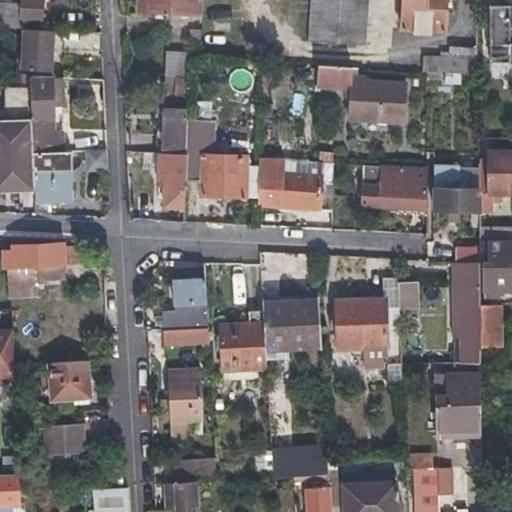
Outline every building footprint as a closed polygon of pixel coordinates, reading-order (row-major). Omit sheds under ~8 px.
[(40,0),(21,0),(19,27),(23,27),(39,28),(40,0)] [(201,0),(136,0),(136,9),(200,14),(201,0)] [(364,45),(366,4),(366,0),(309,0),(308,42),(364,45)] [(402,0),(401,29),(443,31),(444,0),(402,0)] [(507,61),(511,60),(511,3),(489,4),(490,43),(507,43),(507,61)] [(54,29),(39,28),(23,27),(21,67),(51,70),(54,29)] [(476,48),(461,47),(447,47),(446,55),(421,54),(420,70),(477,74),(476,48)] [(190,55),(184,55),(179,55),(178,77),(173,78),(173,96),(188,96),(190,55)] [(351,86),(350,102),(349,117),(400,120),(402,82),(354,79),(355,65),(317,63),(316,83),(351,86)] [(0,84),(31,84),(30,73),(0,71),(0,84)] [(32,151),(61,150),(60,128),(52,129),(52,118),(60,118),(59,75),(30,73),(31,84),(31,120),(32,151)] [(29,120),(31,120),(31,84),(0,84),(0,184),(31,186),(29,120)] [(154,150),(158,150),(186,150),(188,104),(163,102),(162,130),(155,130),(154,150)] [(106,169),(105,148),(83,149),(83,170),(106,169)] [(71,150),(61,150),(32,151),(33,198),(72,197),(71,150)] [(185,205),(185,179),(186,152),(186,150),(158,150),(158,178),(164,178),(164,205),(185,205)] [(201,194),(256,195),(257,163),(243,163),(243,153),(186,152),(185,179),(201,179),(201,194)] [(257,163),(256,195),(256,205),(330,208),(332,161),(308,158),(257,157),(257,163)] [(415,165),(397,164),(379,163),(379,184),(363,183),(363,203),(425,206),(425,177),(415,177),(415,165)] [(434,208),(478,210),(478,194),(478,166),(434,166),(434,208)] [(501,203),(501,198),(500,193),(511,192),(511,171),(488,172),(488,194),(478,194),(478,210),(491,210),(491,204),(501,203)] [(479,258),(479,264),(484,264),(485,296),(499,296),(499,289),(511,290),(511,277),(511,258),(511,224),(478,224),(479,244),(479,258)] [(11,250),(8,250),(5,250),(2,251),(3,267),(7,267),(9,292),(38,290),(38,283),(37,265),(63,263),(61,242),(11,246),(11,250)] [(464,258),(479,258),(479,244),(463,243),(464,258)] [(479,264),(479,258),(464,258),(461,258),(462,361),(480,360),(480,348),(479,305),(479,264)] [(63,263),(37,265),(38,283),(61,282),(65,277),(63,263)] [(172,278),(173,291),(173,303),(189,302),(190,314),(162,316),(163,329),(207,326),(204,276),(172,278)] [(397,280),(398,297),(398,305),(418,304),(417,279),(397,280)] [(386,294),(335,295),(336,340),(365,340),(365,356),(379,356),(379,348),(386,348),(386,294)] [(263,302),(263,310),(265,347),(321,344),(318,299),(263,302)] [(501,304),(479,305),(480,348),(502,347),(501,304)] [(265,347),(263,310),(248,311),(248,323),(220,325),(223,367),(266,365),(265,347)] [(0,375),(14,375),(11,328),(0,328),(0,375)] [(164,330),(164,337),(165,345),(194,342),(193,328),(164,330)] [(48,361),(50,379),(51,398),(72,396),(87,395),(89,395),(86,358),(48,361)] [(170,440),(180,439),(189,439),(188,419),(201,418),(198,368),(178,369),(178,375),(168,376),(170,440)] [(481,431),(480,402),(480,372),(445,373),(445,394),(435,395),(436,433),(481,431)] [(86,421),(46,424),(47,441),(48,454),(88,451),(87,439),(86,421)] [(312,448),(314,475),(328,474),(326,447),(312,448)] [(175,511),(195,511),(194,482),(216,481),(215,455),(174,458),(175,482),(168,482),(169,509),(175,509),(175,511)] [(438,511),(437,465),(420,466),(421,511),(438,511)] [(0,504),(21,504),(20,488),(19,472),(0,472),(0,504)] [(308,504),(332,502),(331,483),(330,474),(328,474),(314,475),(314,490),(307,490),(308,504)] [(331,483),(332,502),(332,506),(331,506),(331,511),(395,511),(394,480),(331,483)] [(92,488),(93,511),(105,511),(128,510),(126,485),(113,487),(92,488)] [(332,502),(308,504),(308,511),(331,511),(331,506),(332,506),(332,502)]
